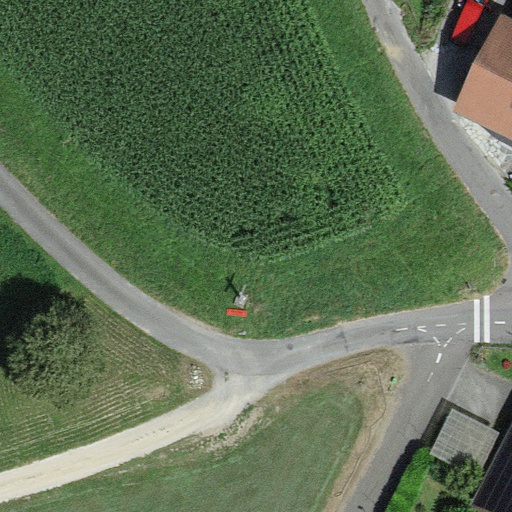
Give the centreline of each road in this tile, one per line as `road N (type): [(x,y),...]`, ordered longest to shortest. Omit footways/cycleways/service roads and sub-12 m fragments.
road 1 (track): [(438,329),(273,357),(186,342),(0,183)]
road 2 (track): [(273,357),(193,418),(0,487)]
road 3 (residential): [(359,511),(434,367),(438,329),(511,320)]
